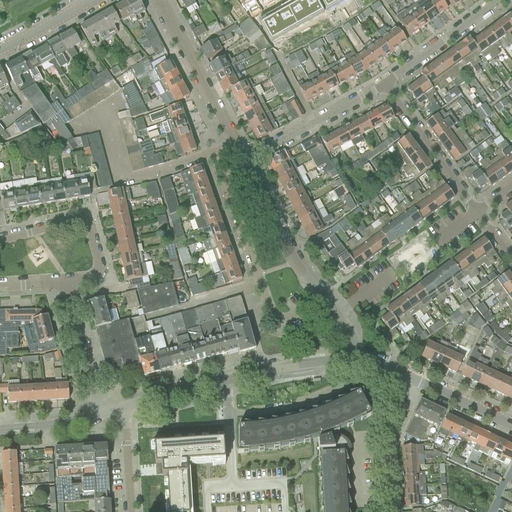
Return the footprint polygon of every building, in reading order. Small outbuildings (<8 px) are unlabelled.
[(137,0),(129,0),(126,2),(136,22),(137,23),(142,20),(139,15),(144,12),(137,0)] [(190,5),(187,0),(180,0),(186,10),(192,7),(191,5),(190,5)] [(315,0),(296,0),(258,22),(270,43),(323,14),(315,0)] [(319,0),(326,12),(346,0),(319,0)] [(425,0),(420,0),(415,4),(428,23),(438,16),(429,4),(425,0)] [(432,0),(433,1),(429,4),(438,16),(447,10),(440,0),(432,0)] [(460,2),(458,0),(446,0),(452,8),(460,2)] [(136,22),(126,2),(115,8),(122,22),(128,19),(131,25),(136,22)] [(378,2),(370,8),(373,12),(381,7),(378,2)] [(406,11),(405,11),(419,30),(428,23),(415,4),(406,11)] [(368,9),(362,13),(366,18),(371,14),(368,9)] [(111,10),(101,16),(112,36),(117,34),(113,27),(118,23),(111,10)] [(344,10),(337,14),(340,19),(347,15),(344,10)] [(419,30),(405,11),(396,18),(410,37),(419,30)] [(362,13),(357,17),(360,22),(366,18),(362,13)] [(112,36),(101,16),(91,22),(98,35),(101,42),(112,36)] [(511,25),(506,17),(496,25),(511,46),(511,45),(511,38),(509,34),(511,31),(511,25)] [(239,30),(238,30),(242,36),(243,36),(243,37),(255,29),(248,19),(236,27),(239,30)] [(352,20),(347,24),(350,29),(355,26),(356,25),(353,20),(352,20)] [(98,35),(91,22),(80,28),(91,48),(96,45),(92,38),(98,35)] [(147,29),(142,32),(144,35),(154,30),(150,23),(145,26),(147,29)] [(216,23),(206,28),(211,37),(221,32),(216,23)] [(347,24),(341,28),(345,33),(350,29),(347,24)] [(496,25),(488,30),(497,43),(501,40),(507,49),(511,46),(496,25)] [(191,31),(195,39),(206,33),(202,26),(195,29),(191,31)] [(235,26),(220,34),(222,37),(222,38),(230,34),(233,32),(237,30),(235,26)] [(317,27),(310,30),(313,36),(320,32),(317,27)] [(389,29),(386,30),(398,47),(406,41),(396,27),(391,31),(389,29)] [(384,28),(376,33),(381,39),(391,52),(398,47),(386,30),(384,28)] [(253,32),(245,38),(249,44),(251,43),(258,52),(268,47),(269,47),(256,29),(255,30),(253,32)] [(72,30),(57,38),(65,52),(72,61),(78,58),(72,48),(79,44),(73,32),(72,30)] [(154,30),(144,35),(147,41),(147,42),(157,37),(154,30)] [(237,30),(233,32),(238,39),(242,36),(238,30),(237,30)] [(488,30),(480,36),(495,57),(499,55),(496,51),(501,47),(497,43),(488,30)] [(338,31),(331,34),(334,40),(341,36),(338,31)] [(200,49),(206,60),(221,51),(219,46),(232,39),(230,34),(222,38),(216,41),(200,49)] [(331,34),(324,38),(327,43),(334,40),(331,34)] [(480,36),(472,42),(481,55),(484,59),(488,57),(491,61),(495,57),(480,36)] [(157,37),(147,42),(150,47),(151,49),(161,44),(157,37)] [(57,38),(45,44),(47,46),(60,69),(68,64),(62,54),(65,52),(57,38)] [(469,38),(461,44),(476,65),(480,63),(477,58),(481,55),(472,42),(469,38)] [(373,39),(371,42),(383,58),(391,52),(381,39),(376,42),(373,39)] [(320,40),(314,44),(317,49),(323,45),(320,40)] [(147,41),(141,44),(144,50),(150,47),(147,42),(147,41)] [(371,46),(365,50),(375,64),(383,58),(371,42),(368,43),(371,46)] [(164,51),(161,44),(151,49),(154,56),(164,51)] [(314,44),(307,47),(310,52),(317,49),(314,44)] [(461,44),(453,50),(465,67),(469,64),(476,74),(480,71),(480,70),(476,65),(461,44)] [(47,46),(33,54),(40,67),(48,63),(49,65),(53,67),(59,78),(64,76),(60,69),(47,46)] [(365,50),(356,57),(365,71),(375,64),(365,50)] [(453,50),(445,56),(460,77),(464,74),(461,70),(465,67),(453,50)] [(269,51),(264,53),(267,59),(272,57),(269,51)] [(297,59),(296,59),(300,65),(306,61),(300,51),(294,55),(297,59)] [(31,52),(20,58),(28,73),(32,81),(38,78),(38,75),(35,69),(40,67),(33,54),(31,52)] [(346,62),(354,77),(365,71),(356,57),(353,52),(343,57),(346,62)] [(138,54),(131,58),(134,65),(142,60),(138,54)] [(288,59),(284,61),(286,65),(292,62),(296,69),(300,66),(300,65),(296,59),(297,59),(294,55),(288,58),(288,59)] [(225,57),(209,65),(214,76),(233,66),(244,61),(241,56),(230,61),(228,56),(225,58),(225,57)] [(445,56),(437,62),(449,79),(453,75),(456,79),(460,77),(445,56)] [(272,57),(267,59),(270,64),(271,65),(271,66),(276,63),(275,63),(272,57)] [(21,60),(5,68),(9,77),(12,82),(21,97),(42,125),(44,128),(50,124),(58,135),(65,145),(67,144),(72,140),(63,126),(57,118),(50,107),(35,87),(32,81),(28,73),(20,58),(21,60)] [(131,58),(124,62),(128,68),(134,65),(131,58)] [(151,67),(153,71),(168,63),(166,59),(151,67)] [(148,61),(131,71),(136,80),(148,74),(154,85),(159,82),(176,73),(170,62),(168,63),(153,71),(151,67),(148,61)] [(338,61),(336,63),(346,82),(354,77),(346,62),(340,65),(338,61)] [(437,62),(428,68),(444,89),(447,86),(444,82),(449,79),(437,62)] [(327,66),(327,67),(337,86),(346,82),(336,63),(327,67),(327,66)] [(274,67),(270,69),(275,77),(276,76),(278,75),(280,74),(281,74),(276,65),(275,66),(274,67)] [(233,66),(214,76),(219,85),(237,75),(233,66)] [(117,67),(109,72),(113,77),(120,73),(117,67)] [(325,76),(320,78),(327,92),(337,86),(327,67),(321,69),(325,76)] [(428,68),(420,73),(433,90),(436,88),(440,92),(440,91),(444,89),(428,68)] [(98,81),(90,86),(94,92),(97,90),(102,87),(108,83),(113,80),(106,70),(95,77),(98,81)] [(159,82),(165,94),(182,85),(176,73),(159,82)] [(307,79),(310,84),(317,97),(327,92),(320,78),(317,73),(307,79)] [(423,78),(415,84),(427,100),(430,105),(434,102),(431,97),(436,94),(433,90),(420,73),(420,74),(423,78)] [(237,75),(219,85),(223,93),(230,90),(230,89),(238,85),(243,83),(238,74),(237,75)] [(271,79),(269,80),(273,88),(283,83),(284,82),(285,82),(281,74),(280,74),(278,75),(276,76),(275,77),(271,79)] [(453,75),(449,79),(456,88),(464,82),(460,77),(456,79),(453,75)] [(120,90),(113,80),(108,83),(114,94),(120,90)] [(230,90),(235,98),(253,88),(249,80),(238,85),(230,89),(230,90)] [(159,82),(154,85),(160,96),(165,94),(159,82)] [(283,83),(273,88),(278,97),(282,95),(284,94),(289,91),(290,91),(285,82),(284,82),(283,83)] [(317,97),(310,84),(304,87),(301,82),(297,84),(307,103),(317,97)] [(109,97),(114,94),(108,83),(102,87),(109,97)] [(131,84),(120,90),(124,101),(137,94),(131,84)] [(427,100),(415,84),(407,90),(415,101),(410,105),(416,112),(424,107),(422,104),(427,100)] [(160,96),(159,97),(165,107),(171,105),(175,104),(180,101),(188,96),(182,85),(165,94),(160,96)] [(253,88),(235,98),(239,106),(258,97),(259,96),(263,94),(259,86),(253,89),(253,88)] [(104,100),(109,97),(102,87),(97,90),(104,100)] [(455,88),(447,94),(448,95),(449,96),(452,100),(458,95),(459,94),(455,88)] [(501,89),(496,93),(500,98),(505,95),(501,89)] [(99,103),(104,100),(97,90),(94,92),(92,93),(99,103)] [(284,94),(282,95),(284,99),(286,98),(287,100),(293,97),(290,91),(289,91),(284,94)] [(69,107),(65,101),(59,92),(51,98),(55,104),(61,113),(61,112),(69,107)] [(77,93),(65,101),(69,107),(82,99),(77,93)] [(93,107),(99,103),(92,93),(87,96),(93,107)] [(496,93),(491,97),(495,102),(500,98),(496,93)] [(137,94),(124,101),(129,111),(129,113),(143,106),(139,98),(137,94)] [(151,101),(147,94),(142,97),(145,104),(151,101)] [(88,110),(93,107),(87,96),(82,99),(88,110)] [(258,97),(239,106),(244,115),(262,105),(264,105),(260,97),(259,96),(258,97)] [(449,96),(443,100),(446,104),(452,100),(449,96)] [(4,103),(0,106),(7,115),(20,106),(13,97),(9,100),(5,102),(4,103)] [(83,113),(88,110),(82,99),(77,103),(83,113)] [(294,99),(284,105),(288,114),(294,111),(299,108),(296,101),(294,99)] [(456,103),(461,110),(465,107),(460,100),(456,103)] [(504,100),(499,103),(503,108),(508,105),(504,100)] [(78,116),(83,113),(77,103),(72,106),(78,116)] [(499,103),(494,107),(498,112),(503,108),(499,103)] [(55,104),(50,107),(57,118),(63,126),(68,123),(63,115),(61,112),(61,113),(55,104)] [(483,113),(488,109),(484,104),(479,108),(483,113)] [(162,112),(149,117),(151,123),(165,119),(166,123),(184,116),(182,111),(183,110),(182,106),(180,105),(162,111),(162,112)] [(262,105),(244,115),(248,123),(262,116),(267,113),(268,113),(264,105),(262,105)] [(387,105),(376,111),(383,124),(394,118),(387,105)] [(73,119),(78,116),(72,106),(66,109),(73,119)] [(143,106),(129,113),(130,117),(131,119),(147,113),(143,106)] [(431,106),(427,109),(432,116),(436,112),(431,106)] [(294,111),(288,114),(292,122),(298,119),(303,116),(299,108),(294,111)] [(478,116),(483,113),(479,108),(474,111),(478,116)] [(68,122),(73,119),(66,109),(61,112),(63,115),(68,123),(68,122)] [(483,113),(486,118),(491,114),(488,109),(483,113)] [(117,115),(119,120),(130,117),(129,111),(117,114),(117,115)] [(376,111),(365,117),(372,130),(383,124),(376,111)] [(13,124),(20,134),(40,125),(30,112),(13,124)] [(425,124),(431,132),(452,117),(449,113),(445,116),(442,112),(425,124)] [(262,116),(248,123),(252,132),(271,122),(273,121),(268,113),(267,113),(262,116)] [(486,118),(483,113),(478,116),(482,121),(486,118)] [(470,118),(474,123),(479,120),(475,114),(470,118)] [(161,124),(165,135),(170,133),(170,134),(188,128),(189,126),(187,122),(186,122),(184,116),(166,123),(161,124)] [(119,120),(120,126),(132,123),(131,119),(130,117),(119,120)] [(365,117),(354,123),(361,136),(372,130),(365,117)] [(452,117),(431,132),(433,135),(436,140),(453,127),(457,124),(454,120),(452,117)] [(142,118),(134,121),(138,133),(146,130),(142,118)] [(479,120),(474,123),(479,129),(484,126),(479,120)] [(271,122),(252,132),(257,141),(276,131),(277,130),(273,121),(271,122)] [(120,126),(122,132),(133,129),(132,123),(120,126)] [(354,123),(343,128),(350,141),(353,147),(364,141),(361,136),(354,123)] [(3,131),(9,139),(20,134),(13,124),(3,131)] [(0,143),(9,139),(3,131),(3,132),(0,127),(0,143)] [(436,140),(442,147),(463,132),(460,128),(456,131),(453,127),(436,140)] [(169,147),(174,145),(192,139),(190,134),(191,132),(190,128),(188,128),(170,134),(170,133),(165,135),(169,147)] [(343,128),(333,134),(340,147),(350,141),(343,128)] [(122,132),(123,138),(135,134),(133,129),(122,132)] [(488,136),(484,131),(479,135),(483,140),(488,136)] [(39,136),(45,145),(45,143),(49,140),(44,133),(35,132),(28,135),(29,141),(39,136)] [(442,147),(447,155),(464,142),(461,139),(465,136),(463,132),(442,147)] [(86,137),(87,143),(99,140),(98,135),(98,134),(86,137)] [(123,138),(125,143),(136,140),(135,134),(123,138)] [(340,147),(333,134),(322,140),(329,153),(340,147)] [(396,134),(390,138),(393,143),(399,138),(396,134)] [(17,146),(29,141),(28,135),(15,140),(17,144),(17,146)] [(58,135),(53,138),(58,146),(60,149),(65,145),(58,135)] [(391,155),(394,159),(414,143),(408,136),(392,148),(395,152),(391,155)] [(316,137),(300,145),(305,154),(308,153),(321,146),(316,137)] [(393,143),(390,138),(384,142),(388,147),(393,143)] [(192,139),(174,145),(178,157),(196,150),(192,139)] [(464,142),(447,155),(453,163),(470,150),(467,146),(471,143),(468,139),(464,142)] [(490,139),(484,144),(487,148),(493,144),(490,139)] [(10,149),(17,146),(17,144),(15,140),(7,144),(10,149)] [(45,143),(45,145),(49,150),(54,147),(49,140),(45,143)] [(72,140),(67,144),(70,148),(71,149),(76,146),(72,140)] [(87,143),(89,149),(100,146),(99,140),(87,143)] [(125,143),(126,149),(138,146),(137,145),(136,140),(125,143)] [(142,144),(137,145),(138,146),(139,152),(141,156),(144,155),(152,153),(153,152),(150,141),(146,142),(142,144)] [(350,141),(340,147),(343,153),(353,147),(350,141)] [(505,142),(497,148),(498,150),(499,150),(511,168),(511,152),(509,148),(505,142)] [(401,159),(404,163),(420,151),(414,143),(394,159),(396,162),(401,159)] [(67,144),(65,145),(60,149),(63,153),(70,148),(67,144)] [(89,149),(90,154),(102,151),(100,146),(89,149)] [(126,149),(128,155),(139,152),(138,146),(126,149)] [(321,146),(308,153),(312,161),(319,157),(320,156),(325,154),(321,146)] [(481,146),(475,150),(478,155),(484,150),(481,146)] [(376,148),(370,153),(374,157),(380,153),(376,148)] [(475,150),(469,155),(472,159),(478,155),(475,150)] [(498,157),(494,160),(506,176),(511,172),(511,168),(499,150),(495,152),(498,157)] [(90,154),(92,160),(103,157),(102,151),(90,154)] [(402,170),(405,174),(425,159),(420,151),(404,163),(406,167),(402,170)] [(128,155),(129,161),(141,158),(141,156),(139,152),(128,155)] [(268,162),(273,171),(291,161),(287,152),(283,154),(268,162)] [(152,153),(141,156),(141,158),(142,161),(142,164),(144,170),(157,167),(163,165),(160,155),(153,157),(152,154),(152,153)] [(365,157),(360,160),(362,165),(363,164),(364,164),(366,162),(366,163),(368,162),(374,157),(370,153),(365,157)] [(319,157),(312,161),(317,169),(324,165),(325,165),(329,162),(328,160),(325,154),(320,156),(319,157)] [(92,160),(93,166),(105,163),(103,157),(92,160)] [(129,161),(131,167),(142,164),(142,161),(141,158),(129,161)] [(487,158),(483,161),(498,182),(506,176),(494,160),(490,163),(487,158)] [(425,159),(405,174),(407,177),(411,174),(415,179),(431,167),(425,159)] [(355,163),(350,166),(351,167),(354,171),(358,168),(359,167),(361,170),(368,165),(366,163),(366,162),(364,164),(363,164),(362,165),(360,160),(356,163),(356,162),(355,163)] [(461,160),(455,165),(459,170),(465,165),(461,160)] [(273,171),(277,179),(296,169),(291,161),(273,171)] [(329,162),(325,165),(326,168),(329,173),(334,170),(336,168),(333,163),(332,161),(329,162)] [(375,161),(370,164),(376,171),(380,168),(375,161)] [(479,171),(478,172),(487,184),(490,188),(498,182),(483,161),(479,164),(482,168),(479,171)] [(93,166),(95,172),(106,169),(105,163),(93,166)] [(142,164),(131,167),(132,172),(132,173),(144,170),(142,164)] [(184,172),(188,184),(206,177),(202,166),(184,172)] [(301,166),(296,169),(300,178),(304,176),(306,175),(301,166)] [(350,166),(345,170),(349,175),(354,171),(351,167),(350,166)] [(466,170),(461,173),(467,181),(471,178),(480,189),(487,184),(479,173),(478,172),(475,166),(470,170),(469,168),(466,170)] [(376,171),(381,179),(381,178),(385,175),(380,168),(376,171)] [(95,172),(96,178),(108,174),(106,169),(95,172)] [(277,179),(282,187),(300,178),(296,169),(277,179)] [(329,173),(328,173),(331,179),(337,176),(334,170),(329,173)] [(430,171),(425,175),(428,179),(434,175),(430,171)] [(96,178),(98,183),(109,180),(108,174),(96,178)] [(78,179),(74,179),(77,199),(90,196),(89,191),(95,190),(93,176),(85,177),(86,181),(79,182),(78,179)] [(300,178),(282,187),(286,196),(300,188),(303,187),(304,186),(309,184),(304,176),(300,178)] [(397,176),(391,180),(395,185),(400,180),(397,176)] [(66,181),(62,181),(65,201),(77,199),(74,179),(73,179),(73,177),(66,178),(66,181)] [(188,184),(192,195),(210,189),(206,177),(188,184)] [(158,182),(162,193),(172,189),(169,178),(158,182)] [(109,180),(98,183),(99,189),(112,187),(111,186),(109,180)] [(339,180),(334,183),(338,189),(342,187),(342,186),(343,186),(342,185),(339,180)] [(391,180),(386,184),(387,186),(389,189),(395,185),(391,180)] [(435,180),(431,183),(446,205),(454,199),(442,182),(442,181),(438,184),(435,180)] [(54,183),(49,183),(52,203),(65,201),(62,181),(61,181),(62,185),(54,186),(54,183)] [(148,197),(150,197),(158,195),(156,182),(145,185),(148,197)] [(415,182),(408,187),(412,192),(414,195),(420,190),(415,182)] [(41,185),(37,186),(40,205),(52,203),(49,183),(49,184),(49,187),(42,189),(41,185)] [(429,190),(425,193),(429,198),(438,211),(446,205),(431,183),(427,186),(429,190)] [(29,187),(25,188),(28,207),(40,205),(37,186),(36,186),(29,187)] [(332,193),(328,194),(333,203),(347,194),(343,186),(342,186),(342,187),(338,189),(332,192),(332,193)] [(408,187),(402,191),(406,196),(412,192),(408,187)] [(25,188),(12,190),(16,209),(28,207),(25,188)] [(286,196),(290,204),(309,195),(308,192),(303,194),(300,188),(286,196)] [(122,189),(107,193),(110,206),(125,202),(130,201),(129,195),(123,196),(122,189)] [(172,189),(162,193),(165,204),(176,200),(172,189)] [(192,195),(196,206),(214,200),(210,189),(192,195)] [(16,209),(12,190),(0,191),(0,193),(3,211),(16,209)] [(389,194),(393,199),(399,195),(396,190),(389,194)] [(386,191),(380,196),(383,200),(384,200),(389,196),(389,195),(388,193),(386,191)] [(418,192),(414,195),(430,216),(438,211),(429,198),(425,193),(421,196),(418,192)] [(290,204),(295,213),(309,205),(306,200),(310,197),(309,195),(290,204)] [(413,202),(409,205),(413,210),(422,222),(430,216),(414,195),(410,198),(413,202)] [(348,196),(343,199),(346,205),(352,202),(348,196)] [(376,198),(370,202),(371,203),(374,207),(380,203),(379,202),(376,198)] [(176,200),(165,204),(169,216),(178,212),(179,212),(176,200)] [(196,206),(200,217),(217,211),(214,200),(196,206)] [(319,200),(313,203),(318,211),(323,208),(319,200)] [(366,201),(360,205),(364,210),(370,206),(366,201)] [(110,206),(112,218),(127,215),(125,202),(110,206)] [(352,202),(346,205),(350,212),(355,208),(352,202)] [(295,213),(299,221),(318,211),(313,203),(309,205),(295,213)] [(402,204),(398,206),(414,228),(422,222),(413,210),(409,205),(405,208),(402,204)] [(397,214),(393,217),(397,222),(406,234),(414,228),(398,206),(394,209),(397,214)] [(328,216),(323,208),(318,211),(322,220),(328,216)] [(359,208),(353,213),(357,217),(362,213),(359,208)] [(200,217),(193,220),(197,231),(201,229),(204,229),(211,226),(213,225),(221,222),(217,211),(200,217)] [(318,212),(299,221),(303,230),(322,220),(318,211),(318,212)] [(503,220),(498,224),(509,239),(511,236),(511,217),(507,211),(500,217),(503,220)] [(168,216),(171,227),(179,224),(180,224),(177,213),(178,213),(178,212),(169,216),(168,216)] [(353,213),(347,217),(351,222),(357,217),(353,213)] [(112,218),(115,231),(130,227),(127,215),(112,218)] [(322,220),(303,230),(308,238),(322,231),(320,227),(333,221),(330,215),(328,216),(322,220)] [(386,215),(382,218),(397,240),(406,234),(397,222),(393,217),(389,220),(386,215)] [(381,225),(377,229),(381,234),(389,246),(397,240),(382,218),(378,221),(381,225)] [(345,219),(337,225),(340,229),(344,234),(352,228),(345,219)] [(204,229),(201,229),(203,235),(211,233),(213,238),(225,234),(221,222),(213,225),(211,226),(204,229)] [(179,224),(171,227),(175,239),(183,236),(179,224)] [(337,225),(329,230),(332,235),(333,235),(340,229),(337,225)] [(115,231),(118,243),(133,240),(130,227),(115,231)] [(370,227),(366,230),(381,252),(389,246),(381,234),(377,229),(373,231),(370,227)] [(329,230),(316,238),(321,245),(328,239),(333,236),(333,235),(332,235),(329,230)] [(365,237),(361,240),(364,245),(373,257),(381,252),(366,230),(362,233),(365,237)] [(208,240),(202,242),(206,253),(212,251),(229,245),(225,234),(213,238),(208,240)] [(329,241),(335,249),(328,254),(340,271),(344,268),(346,271),(354,265),(345,253),(344,252),(340,245),(333,236),(328,239),(329,241)] [(353,239),(349,242),(365,263),(373,257),(364,245),(361,240),(356,243),(353,239)] [(484,239),(475,245),(490,266),(494,263),(491,259),(496,256),(484,239)] [(118,243),(120,256),(135,253),(142,251),(140,245),(134,246),(133,240),(118,243)] [(349,249),(344,252),(345,253),(354,265),(357,269),(365,263),(349,242),(345,245),(349,249)] [(176,245),(165,247),(166,251),(167,255),(168,259),(176,257),(174,249),(176,248),(176,245)] [(212,251),(216,262),(233,256),(229,245),(212,251)] [(475,245),(467,251),(479,268),(484,264),(487,268),(490,266),(475,245)] [(186,250),(178,254),(181,262),(190,259),(186,250)] [(467,251),(459,257),(474,277),(478,275),(475,271),(479,268),(467,251)] [(120,256),(123,268),(138,265),(135,253),(120,256)] [(216,262),(220,274),(237,268),(233,256),(216,262)] [(459,257),(451,262),(463,279),(468,276),(471,280),(474,277),(459,257)] [(166,274),(168,282),(182,278),(176,262),(169,263),(168,264),(170,273),(166,274)] [(451,262),(443,268),(458,289),(462,286),(459,282),(463,279),(451,262)] [(138,265),(123,268),(126,281),(128,281),(130,287),(142,284),(141,278),(146,277),(144,264),(138,265)] [(506,270),(503,265),(496,270),(500,275),(506,270)] [(237,268),(220,274),(224,285),(241,279),(237,268)] [(443,268),(435,274),(447,291),(452,288),(454,292),(458,289),(443,268)] [(497,293),(511,282),(511,278),(508,272),(487,288),(493,296),(497,293)] [(493,273),(487,278),(490,282),(496,278),(493,273)] [(435,274),(427,280),(442,301),(450,295),(447,291),(435,274)] [(474,277),(471,280),(475,286),(473,288),(476,292),(482,288),(479,284),(474,277)] [(483,280),(479,284),(482,288),(488,284),(488,283),(485,279),(484,280),(483,280)] [(427,280),(419,286),(431,303),(435,300),(438,304),(442,301),(427,280)] [(495,299),(498,304),(511,293),(511,282),(497,293),(499,297),(495,299)] [(197,287),(195,283),(188,285),(190,290),(192,297),(206,293),(203,285),(197,287)] [(143,315),(177,305),(172,284),(137,291),(143,315)] [(419,286),(410,292),(426,313),(429,310),(427,306),(431,303),(419,286)] [(468,291),(462,295),(465,300),(472,295),(468,291)] [(124,294),(127,306),(137,303),(134,292),(124,294)] [(410,292),(402,298),(415,315),(419,312),(422,315),(426,313),(410,292)] [(508,308),(508,309),(511,305),(511,293),(498,304),(501,307),(505,304),(508,308)] [(224,315),(218,316),(220,323),(223,322),(224,328),(230,327),(237,351),(238,354),(255,350),(254,347),(245,316),(240,297),(230,300),(220,303),(224,315)] [(473,297),(469,301),(475,309),(478,306),(479,306),(480,305),(473,297)] [(103,298),(88,303),(88,304),(91,316),(107,312),(103,298)] [(402,298),(394,304),(409,325),(413,322),(410,318),(415,315),(402,298)] [(465,302),(459,307),(464,314),(465,313),(471,309),(465,302)] [(220,303),(212,305),(220,332),(226,354),(237,351),(230,327),(224,328),(223,322),(220,323),(218,316),(224,315),(220,303)] [(386,310),(389,314),(398,327),(402,323),(405,328),(409,325),(394,304),(386,310)] [(480,305),(475,309),(481,317),(481,316),(485,313),(487,312),(481,304),(480,305)] [(212,305),(194,310),(208,359),(226,354),(220,332),(212,305)] [(458,311),(453,315),(456,320),(460,317),(464,314),(459,307),(458,311)] [(107,312),(91,316),(95,328),(118,322),(116,316),(115,309),(107,312)] [(24,335),(35,332),(50,328),(47,315),(42,317),(41,310),(0,311),(0,356),(7,356),(6,349),(18,349),(17,329),(22,327),(24,335)] [(194,310),(180,314),(193,363),(208,359),(194,310)] [(487,312),(481,317),(486,324),(487,324),(493,319),(487,312)] [(464,314),(460,317),(463,322),(469,318),(465,313),(464,314)] [(180,314),(168,317),(181,366),(193,363),(180,314)] [(398,327),(389,314),(381,320),(389,332),(386,334),(391,342),(399,336),(394,329),(398,327)] [(471,318),(467,326),(478,332),(480,329),(484,325),(476,314),(475,315),(473,317),(471,318)] [(453,315),(447,319),(450,324),(454,321),(456,320),(453,315)] [(168,317),(157,320),(159,327),(170,369),(181,366),(168,317)] [(456,320),(454,321),(457,326),(463,322),(460,317),(456,320)] [(106,373),(140,364),(134,341),(128,320),(118,322),(95,328),(95,329),(106,373)] [(440,321),(434,325),(437,329),(438,330),(444,326),(443,326),(443,324),(440,321)] [(151,322),(145,323),(149,337),(159,372),(170,369),(159,327),(153,329),(151,322)] [(492,323),(489,327),(497,336),(500,339),(501,340),(499,341),(499,342),(501,344),(503,342),(506,337),(508,334),(506,332),(505,332),(504,332),(501,332),(493,323),(492,323)] [(428,330),(426,331),(430,336),(431,335),(438,330),(437,329),(434,325),(428,330)] [(35,332),(24,335),(29,352),(33,351),(33,354),(40,354),(56,350),(50,328),(35,332)] [(486,328),(482,331),(488,340),(492,335),(487,328),(486,328)] [(424,332),(418,336),(421,341),(427,337),(424,332)] [(418,336),(412,340),(416,345),(421,341),(418,336)] [(149,337),(134,341),(140,364),(144,377),(159,372),(149,337)] [(492,338),(489,342),(493,345),(491,350),(494,351),(495,348),(496,347),(495,346),(496,345),(499,342),(493,337),(492,338)] [(501,344),(504,347),(504,346),(510,340),(506,337),(503,342),(501,344)] [(421,357),(430,362),(439,343),(436,341),(434,345),(428,343),(421,357)] [(430,362),(439,366),(445,351),(448,345),(440,341),(439,343),(430,362)] [(496,345),(495,346),(496,347),(495,348),(501,352),(505,347),(504,347),(501,344),(499,342),(496,345)] [(399,351),(402,355),(412,348),(408,344),(399,351)] [(465,367),(460,376),(469,380),(478,361),(479,358),(481,356),(480,356),(475,354),(478,349),(474,347),(467,361),(465,367)] [(506,348),(503,353),(509,355),(509,356),(510,356),(511,350),(506,347),(506,348)] [(439,366),(447,370),(456,351),(453,350),(451,353),(445,351),(439,366)] [(456,351),(447,370),(456,374),(463,359),(456,356),(458,352),(456,351)] [(59,352),(51,354),(52,360),(53,364),(61,362),(61,360),(59,352)] [(411,362),(418,365),(421,359),(413,356),(411,362)] [(469,380),(478,384),(485,369),(488,362),(479,358),(478,361),(469,380)] [(478,384),(487,388),(495,369),(498,364),(492,362),(488,371),(485,369),(478,384)] [(487,388),(495,392),(502,377),(496,374),(498,370),(495,369),(487,388)] [(495,392),(504,396),(511,378),(511,377),(510,376),(508,380),(502,377),(495,392)] [(67,385),(55,386),(56,401),(68,400),(67,385)] [(20,403),(19,388),(7,389),(7,386),(0,386),(0,394),(7,394),(8,404),(20,403)] [(55,386),(43,387),(44,402),(56,401),(55,386)] [(31,387),(19,388),(20,403),(32,402),(31,387)] [(43,387),(31,387),(32,402),(44,402),(43,387)] [(369,412),(359,393),(357,392),(354,393),(355,397),(342,400),(342,404),(329,405),(329,410),(319,410),(320,413),(316,415),(316,422),(310,424),(308,415),(303,415),(303,419),(289,418),(289,423),(276,421),(275,426),(262,423),(261,428),(248,425),(247,429),(238,426),(238,450),(253,449),(269,447),(284,445),(299,441),(313,437),(317,436),(317,439),(318,456),(321,456),(325,511),(348,511),(345,502),(349,501),(344,487),(348,486),(343,473),(347,472),(342,458),(346,457),(345,453),(343,453),(343,450),(348,450),(348,448),(347,446),(347,445),(346,443),(345,442),(344,441),(343,440),(342,439),(340,438),(338,437),(337,437),(336,437),(333,437),(331,437),(330,438),(328,432),(342,426),(355,420),(369,412)] [(405,434),(404,435),(405,435),(421,442),(426,442),(427,440),(431,442),(445,413),(444,412),(443,413),(442,412),(441,411),(439,410),(438,410),(433,407),(432,407),(427,404),(426,404),(424,403),(423,403),(421,402),(420,401),(420,402),(419,404),(418,405),(419,405),(413,416),(413,417),(410,423),(409,425),(408,426),(407,428),(408,428),(405,434)] [(438,433),(447,437),(455,420),(446,416),(438,433)] [(453,435),(458,437),(464,424),(455,420),(447,437),(451,439),(453,435)] [(458,437),(456,441),(464,446),(473,428),(464,424),(458,437)] [(470,443),(475,445),(481,432),(473,428),(464,446),(468,447),(470,443)] [(475,445),(472,451),(477,453),(477,452),(482,454),(490,436),(481,432),(475,445)] [(488,451),(492,453),(499,440),(490,436),(482,454),(485,455),(488,451)] [(195,442),(154,445),(155,465),(161,464),(162,476),(166,476),(168,511),(188,511),(186,463),(224,461),(223,437),(195,438),(195,442)] [(490,458),(499,462),(507,444),(499,440),(492,453),(490,458)] [(511,446),(507,444),(499,462),(507,466),(511,455),(511,446)] [(422,446),(402,447),(403,457),(423,456),(423,453),(422,446)] [(58,503),(94,501),(109,500),(107,470),(106,447),(72,449),(54,450),(55,460),(58,503)] [(434,457),(437,459),(440,453),(433,450),(432,452),(431,456),(434,457)] [(1,454),(2,465),(16,464),(15,453),(1,454)] [(440,453),(437,459),(443,461),(446,456),(440,453)] [(403,457),(403,468),(417,467),(423,466),(423,456),(403,457)] [(449,461),(456,465),(458,459),(451,456),(449,461)] [(458,459),(456,465),(462,467),(464,462),(458,459)] [(2,465),(2,477),(17,476),(16,464),(2,465)] [(466,470),(473,473),(475,467),(469,464),(466,470)] [(403,468),(404,477),(424,476),(424,473),(417,474),(417,467),(403,468)] [(475,467),(473,473),(479,475),(481,470),(475,467)] [(483,478),(490,481),(493,475),(486,472),(483,478)] [(493,475),(490,481),(496,484),(499,478),(493,475)] [(2,477),(3,488),(18,487),(17,476),(2,477)] [(404,477),(405,488),(425,486),(424,476),(404,477)] [(500,483),(497,488),(503,491),(506,486),(502,484),(500,483)] [(405,488),(405,497),(425,496),(425,486),(405,488)] [(3,488),(4,500),(18,499),(18,487),(3,488)] [(315,511),(315,488),(303,489),(303,511),(315,511)] [(497,488),(493,497),(493,498),(495,499),(499,500),(503,491),(497,488)] [(425,496),(405,497),(406,508),(419,507),(419,499),(425,499),(425,496)] [(4,500),(4,511),(19,510),(18,499),(4,500)] [(94,501),(94,511),(109,511),(109,500),(94,501)] [(447,503),(444,509),(451,511),(454,507),(447,503)]
